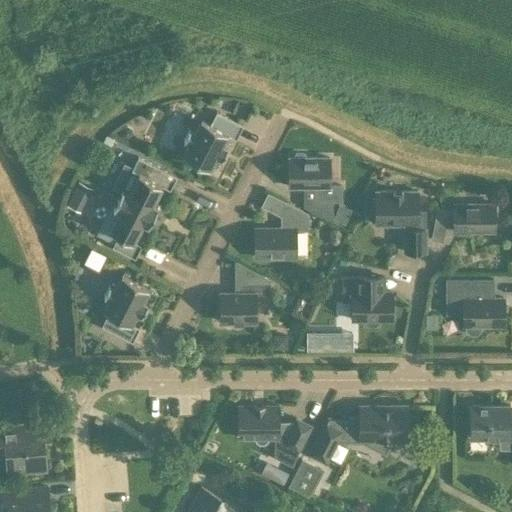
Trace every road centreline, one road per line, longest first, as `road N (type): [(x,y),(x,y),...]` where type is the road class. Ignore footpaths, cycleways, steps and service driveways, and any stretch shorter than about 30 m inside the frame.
road 1 (residential): [(511,380),(151,378)]
road 2 (residential): [(151,378),(283,121)]
